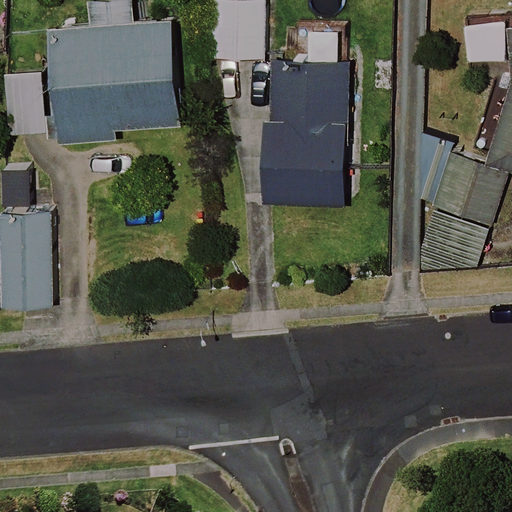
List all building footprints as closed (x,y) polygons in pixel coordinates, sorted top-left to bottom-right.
[(11,69),(13,130),(63,128),(63,143),(123,140),(122,123),(183,120),(178,16),(144,18),(142,0),(85,0),(87,20),(58,22),(60,67),(11,69)] [(264,57),(266,0),(214,0),(212,55),(264,57)] [(511,55),(511,17),(471,16),(470,54),(511,55)] [(355,57),(274,52),(265,197),(346,202),(355,57)] [(511,90),(496,156),(511,159),(511,90)] [(456,137),(426,128),(407,189),(439,199),(419,264),(477,264),(507,169),(451,151),(456,137)] [(55,299),(51,208),(4,210),(8,301),(55,299)]
